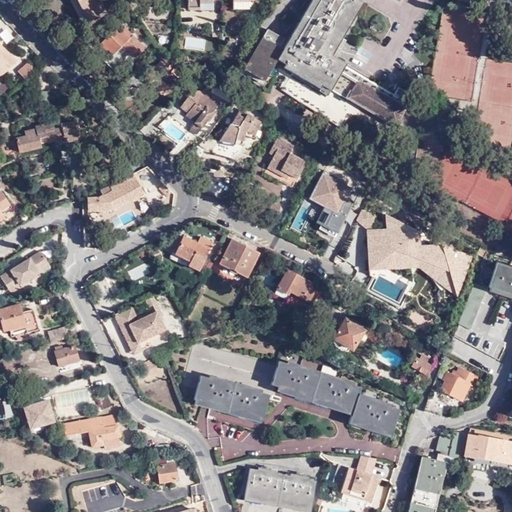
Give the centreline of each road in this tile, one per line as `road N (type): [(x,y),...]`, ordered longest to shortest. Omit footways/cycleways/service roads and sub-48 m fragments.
road 1 (residential): [(221,511),(196,437),(128,396),(76,273)]
road 2 (residential): [(192,202),(182,182),(0,2)]
road 3 (residential): [(192,202),(328,267)]
road 4 (residential): [(76,273),(192,202)]
road 5 (residential): [(0,249),(62,216),(74,223),(76,273)]
